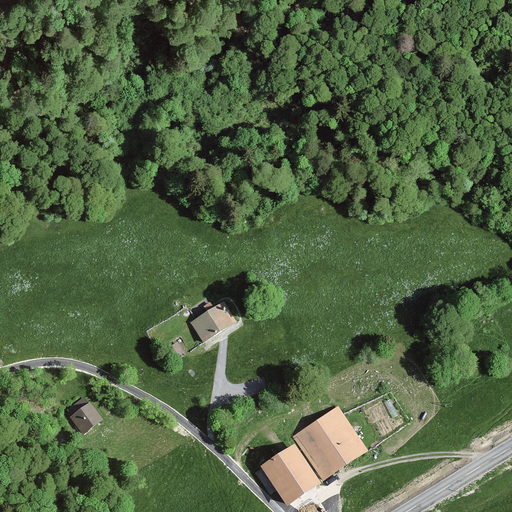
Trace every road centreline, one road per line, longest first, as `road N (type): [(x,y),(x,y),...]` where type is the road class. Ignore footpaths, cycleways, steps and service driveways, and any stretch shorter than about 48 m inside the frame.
road 1 (track): [(279,511),(218,449),(134,389),(55,361),(0,371)]
road 2 (unknown): [(330,511),(331,489),(367,467),(444,456),(485,464)]
road 3 (secondary): [(511,448),(407,511)]
